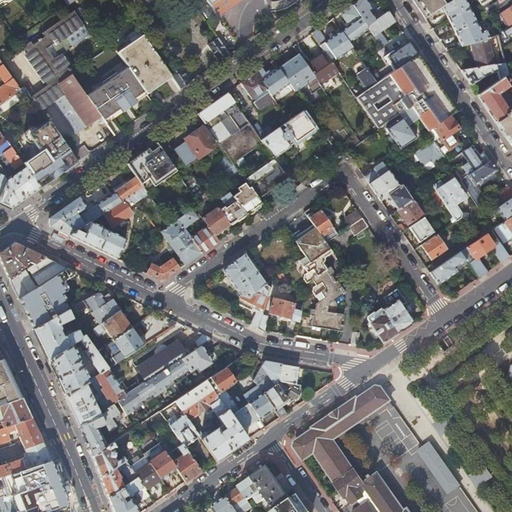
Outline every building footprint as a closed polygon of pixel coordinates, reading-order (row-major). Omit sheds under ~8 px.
[(207,0),(220,18),(226,14),(218,4),(223,0),(207,0)] [(244,0),(223,0),(218,4),(226,14),(244,0)] [(363,21),(366,25),(374,19),(368,10),(366,6),(368,4),(364,0),(356,0),(351,4),(363,21)] [(411,0),(424,18),(442,7),(444,6),(439,0),(411,0)] [(449,21),(469,10),(464,0),(452,0),(447,4),(444,6),(442,7),(449,21)] [(511,0),(503,0),(498,3),(501,8),(511,0)] [(358,24),(363,21),(351,4),(339,12),(351,29),(355,26),(358,29),(360,27),(358,24)] [(507,28),(511,25),(511,5),(498,14),(507,28)] [(376,17),(388,10),(385,6),(374,13),(376,17)] [(381,46),(386,43),(378,31),(394,20),(388,10),(376,17),(374,19),(366,25),(381,46)] [(455,33),(476,23),(469,10),(449,21),(455,33)] [(30,96),(34,101),(40,110),(53,102),(74,133),(100,115),(84,93),(70,73),(69,74),(68,72),(69,71),(67,68),(65,69),(64,67),(67,65),(60,54),(72,46),(66,37),(83,26),(73,11),(22,47),(26,53),(23,55),(42,83),(45,81),(48,84),(30,96)] [(481,33),(476,23),(455,33),(461,46),(471,43),(489,38),(485,31),(481,33)] [(511,25),(507,28),(501,32),(504,38),(511,35),(511,25)] [(310,33),(317,43),(323,39),(316,29),(310,33)] [(324,43),(335,58),(335,59),(351,47),(340,30),(323,42),(324,43)] [(125,64),(145,95),(170,78),(167,73),(142,35),(117,52),(125,64)] [(206,46),(217,62),(228,55),(217,38),(206,46)] [(497,63),(491,38),(489,38),(471,43),(477,67),(497,63)] [(400,65),(417,53),(408,40),(391,52),(400,65)] [(324,52),(330,61),(335,58),(324,43),(319,46),(324,52)] [(355,53),(360,61),(368,55),(363,48),(355,53)] [(306,65),(319,85),(338,72),(330,61),(324,52),(306,65)] [(450,115),(456,111),(417,53),(400,65),(376,83),(367,89),(361,93),(355,97),(378,129),(399,114),(410,107),(418,118),(426,130),(432,127),(450,115)] [(298,54),(278,68),(294,91),(304,84),(311,94),(321,87),(319,85),(306,65),(298,54)] [(367,89),(376,83),(360,61),(351,67),(367,89)] [(0,145),(6,141),(0,132),(0,103),(19,89),(0,62),(0,77),(6,86),(0,90),(0,145)] [(508,75),(504,62),(497,63),(477,67),(461,71),(470,85),(486,76),(496,72),(499,81),(502,79),(508,75)] [(84,93),(100,115),(102,120),(119,108),(122,112),(122,113),(136,103),(135,102),(145,95),(125,64),(114,72),(112,69),(100,77),(102,80),(84,93)] [(170,78),(178,90),(189,83),(178,66),(167,73),(170,78)] [(254,72),(265,89),(281,78),(274,69),(270,72),(266,74),(265,72),(261,67),(254,72)] [(254,72),(240,83),(251,99),(265,89),(254,72)] [(508,92),(510,90),(502,79),(499,81),(478,96),(477,96),(496,123),(505,116),(504,115),(509,111),(511,109),(511,104),(506,109),(498,97),(502,94),(501,92),(505,89),(508,92)] [(350,90),(355,97),(361,93),(356,86),(350,90)] [(205,125),(232,163),(261,142),(260,140),(226,92),(197,113),(205,125)] [(408,125),(418,118),(410,107),(399,114),(401,117),(385,129),(399,149),(415,137),(408,125)] [(102,120),(105,123),(122,112),(119,108),(102,120)] [(260,140),(261,142),(271,156),(272,158),(313,129),(301,111),(282,125),(286,130),(281,133),(277,128),(260,140)] [(511,114),(509,111),(504,115),(505,116),(496,123),(511,146),(511,114)] [(458,128),(450,115),(432,127),(448,150),(459,142),(452,132),(458,128)] [(76,162),(48,121),(28,135),(37,148),(36,148),(35,153),(36,153),(21,163),(22,164),(25,168),(39,188),(76,162)] [(185,139),(172,149),(207,198),(209,197),(240,175),(232,163),(205,125),(201,128),(200,127),(184,138),(185,139)] [(359,142),(354,134),(348,139),(353,146),(359,142)] [(432,139),(413,152),(421,163),(429,157),(435,166),(445,158),(432,139)] [(6,141),(0,145),(0,154),(1,154),(12,170),(22,164),(21,163),(6,141)] [(473,143),(472,144),(479,155),(480,154),(473,143)] [(463,166),(468,174),(489,160),(483,151),(480,154),(479,155),(472,144),(461,151),(468,162),(463,166)] [(148,147),(125,164),(134,177),(141,187),(142,188),(151,181),(150,178),(157,173),(160,177),(174,168),(164,154),(158,146),(151,151),(148,147)] [(172,149),(164,154),(174,168),(199,204),(207,198),(172,149)] [(280,186),(288,180),(272,158),(271,156),(268,158),(269,159),(242,178),(249,187),(258,201),(266,195),(265,193),(278,184),(280,186)] [(429,157),(421,163),(426,171),(435,166),(429,157)] [(460,180),(466,190),(483,179),(487,177),(496,170),(489,160),(468,174),(460,180)] [(374,170),(364,177),(369,184),(385,172),(380,164),(373,169),(374,170)] [(6,181),(0,192),(0,202),(11,208),(39,188),(25,168),(6,181)] [(369,184),(380,201),(388,195),(391,200),(389,201),(392,205),(394,204),(398,209),(411,199),(401,185),(400,186),(399,184),(398,185),(388,170),(385,172),(369,184)] [(114,191),(114,192),(120,201),(126,198),(132,207),(135,205),(133,202),(137,199),(133,193),(141,187),(134,177),(114,191)] [(444,203),(455,221),(460,217),(461,212),(455,204),(465,197),(453,178),(443,185),(439,180),(432,185),(444,203)] [(257,211),(263,207),(258,201),(249,187),(247,189),(243,183),(236,188),(238,192),(232,196),(235,200),(245,215),(248,213),(250,213),(251,213),(252,212),(253,211),(253,210),(253,209),(255,209),(257,211)] [(439,206),(444,203),(432,185),(427,189),(439,206)] [(504,221),(511,215),(511,193),(507,186),(491,197),(496,205),(495,207),(504,221)] [(91,201),(83,206),(84,207),(86,211),(92,220),(100,214),(120,201),(114,192),(95,205),(91,201)] [(83,206),(77,197),(48,218),(49,226),(68,235),(89,221),(92,220),(86,211),(78,216),(75,213),(84,207),(83,206)] [(126,198),(120,201),(100,214),(102,217),(105,215),(111,225),(130,213),(126,208),(128,206),(130,209),(132,207),(126,198)] [(398,209),(397,210),(407,224),(421,214),(411,199),(398,209)] [(218,210),(229,225),(236,220),(237,222),(246,216),(245,215),(235,200),(224,207),(223,206),(218,210)] [(207,226),(213,236),(215,235),(216,235),(222,231),(223,230),(222,230),(229,225),(218,210),(217,207),(201,218),(207,226)] [(160,232),(184,265),(218,242),(213,236),(207,226),(190,238),(183,228),(196,219),(190,210),(160,232)] [(306,215),(314,227),(321,237),(333,229),(321,210),(313,215),(311,212),(306,215)] [(361,218),(356,210),(344,218),(349,226),(361,218)] [(511,234),(511,233),(511,215),(504,221),(500,224),(504,229),(507,227),(511,234)] [(423,217),(409,227),(419,242),(433,232),(433,231),(428,224),(423,217)] [(361,218),(349,226),(348,227),(354,236),(367,227),(361,218)] [(89,221),(68,235),(115,258),(124,239),(89,221)] [(428,224),(433,231),(437,228),(433,221),(428,224)] [(479,231),(483,236),(491,230),(492,229),(489,224),(479,231)] [(314,227),(294,241),(304,257),(298,261),(307,274),(304,275),(303,280),(306,285),(312,281),(316,287),(313,289),(312,293),(319,303),(316,305),(315,309),(310,309),(309,314),(312,315),(310,325),(340,330),(343,314),(336,312),(337,303),(335,299),(345,292),(337,280),(334,281),(330,275),(331,274),(332,271),(329,266),(325,269),(321,262),(322,261),(324,258),(321,254),(329,248),(325,243),(321,237),(314,227)] [(466,259),(478,278),(487,272),(478,257),(491,248),(500,263),(509,257),(491,230),(483,236),(460,251),(466,259)] [(446,249),(436,235),(421,245),(431,260),(446,249)] [(152,237),(138,247),(142,253),(156,243),(152,237)] [(325,243),(329,248),(347,274),(351,270),(330,239),(325,243)] [(31,280),(34,278),(38,285),(43,282),(52,276),(66,268),(15,242),(0,252),(0,259),(18,298),(36,287),(31,280)] [(429,273),(437,284),(456,271),(454,267),(466,259),(460,251),(429,273)] [(244,254),(232,262),(249,287),(253,292),(265,284),(244,254)] [(151,264),(146,274),(158,279),(165,279),(178,269),(171,259),(159,268),(151,264)] [(232,262),(222,270),(239,296),(249,287),(232,262)] [(76,272),(66,268),(52,276),(43,282),(38,285),(36,287),(18,298),(22,307),(32,329),(68,309),(64,301),(66,300),(57,284),(73,276),(76,272)] [(358,277),(352,281),(369,306),(377,301),(372,294),(370,294),(358,277)] [(249,287),(239,296),(237,298),(235,304),(249,310),(252,304),(257,306),(249,324),(256,328),(261,314),(267,296),(253,292),(249,287)] [(108,301),(112,299),(108,293),(103,297),(99,291),(74,305),(78,311),(87,306),(91,313),(92,312),(108,301)] [(268,314),(298,322),(300,311),(293,309),(294,303),(272,297),(268,314)] [(398,333),(414,322),(397,298),(381,309),(398,333)] [(119,310),(112,299),(108,301),(92,312),(91,313),(98,325),(119,310)] [(368,323),(382,343),(398,333),(381,309),(381,308),(374,313),(372,313),(367,317),(366,318),(369,322),(368,323)] [(72,318),(68,309),(32,329),(47,361),(71,344),(78,339),(81,337),(77,329),(73,332),(67,335),(66,337),(62,337),(59,331),(60,329),(59,326),(67,321),(72,318)] [(119,310),(98,325),(92,329),(96,334),(105,329),(112,340),(131,327),(119,310)] [(261,314),(256,328),(263,332),(267,317),(261,314)] [(75,324),(72,318),(67,321),(73,332),(77,329),(75,324)] [(143,345),(131,327),(112,340),(120,351),(112,357),(115,363),(143,345)] [(351,331),(349,346),(358,347),(359,332),(351,331)] [(71,344),(47,361),(64,396),(84,383),(89,379),(107,368),(96,351),(84,335),(81,337),(78,339),(85,348),(82,350),(96,370),(92,373),(92,374),(87,378),(71,344)] [(244,355),(210,339),(198,347),(211,360),(213,358),(219,353),(231,361),(229,362),(231,364),(244,355)] [(211,360),(198,347),(185,355),(203,382),(206,380),(210,377),(219,372),(211,360)] [(203,382),(185,355),(168,366),(179,383),(186,393),(203,382)] [(0,405),(21,398),(11,378),(2,358),(0,359),(0,405)] [(281,365),(263,362),(253,381),(256,386),(260,390),(265,387),(266,390),(276,384),(279,380),(281,365)] [(297,368),(281,365),(279,380),(293,400),(295,398),(299,390),(300,384),(294,383),(297,368)] [(84,383),(64,396),(78,426),(100,415),(99,415),(93,403),(97,401),(105,411),(107,410),(105,407),(124,395),(107,368),(89,379),(99,395),(94,398),(90,389),(87,390),(84,383)] [(225,368),(219,372),(210,377),(220,392),(224,390),(234,383),(235,382),(225,368)] [(203,382),(186,393),(175,401),(184,414),(188,420),(209,406),(225,429),(221,431),(218,427),(212,432),(210,429),(208,428),(205,431),(205,432),(206,435),(201,439),(216,460),(246,440),(240,431),(216,395),(206,380),(203,382)] [(276,384),(266,390),(262,393),(273,410),(278,418),(285,413),(279,404),(286,399),(288,402),(293,400),(279,380),(276,384)] [(89,443),(96,453),(112,442),(128,432),(143,422),(159,411),(169,405),(175,401),(186,393),(179,383),(89,443)] [(260,390),(256,386),(242,395),(247,403),(258,418),(259,419),(273,410),(262,393),(260,390)] [(332,440),(389,401),(381,388),(376,386),(357,399),(356,398),(312,428),(313,429),(294,442),(293,447),(303,460),(313,452),(336,483),(335,484),(349,504),(356,500),(361,506),(351,511),(405,511),(378,472),(362,483),(332,440)] [(220,392),(216,395),(240,431),(258,418),(247,403),(237,410),(224,390),(220,392)] [(13,424),(30,418),(21,398),(0,405),(0,428),(5,427),(13,424)] [(159,411),(143,422),(148,428),(156,422),(169,440),(176,436),(168,425),(166,421),(159,411)] [(210,411),(207,413),(214,424),(218,421),(215,417),(214,417),(210,411)] [(441,418),(431,425),(440,437),(450,430),(456,426),(447,413),(441,418)] [(188,420),(184,414),(176,420),(168,425),(176,436),(181,444),(183,446),(196,438),(196,437),(198,435),(188,420)] [(168,425),(176,420),(173,416),(166,421),(168,425)] [(23,448),(41,442),(30,418),(13,424),(16,429),(18,436),(20,441),(23,448)] [(16,429),(13,424),(5,427),(0,428),(0,442),(10,439),(8,434),(8,432),(13,430),(16,429)] [(128,432),(112,442),(114,446),(118,451),(133,440),(128,432)] [(0,476),(50,460),(41,442),(23,448),(25,453),(23,454),(24,457),(0,465),(0,476)] [(96,453),(92,456),(100,477),(124,460),(122,457),(115,462),(114,459),(115,458),(113,453),(114,453),(112,450),(109,452),(108,450),(114,446),(112,442),(96,453)] [(459,487),(428,442),(423,446),(416,450),(447,495),(459,487)] [(183,446),(181,444),(176,447),(182,454),(171,462),(175,468),(185,482),(200,471),(183,446)] [(148,454),(144,456),(146,459),(160,478),(175,468),(171,462),(163,451),(152,459),(148,454)] [(145,464),(133,473),(136,477),(144,489),(160,478),(146,459),(143,461),(145,464)] [(10,500),(58,483),(50,460),(0,476),(0,479),(4,490),(8,499),(10,500)] [(124,460),(100,477),(107,496),(120,488),(123,486),(118,479),(120,477),(117,473),(119,472),(118,470),(120,469),(129,482),(136,477),(133,473),(124,460)] [(484,465),(468,476),(477,488),(493,477),(484,465)] [(266,466),(251,477),(273,510),(289,499),(266,466)] [(123,486),(120,488),(125,495),(127,498),(136,491),(142,500),(148,495),(144,489),(136,477),(129,482),(123,486)] [(238,486),(239,488),(247,500),(253,496),(258,504),(260,502),(267,511),(269,511),(273,510),(251,477),(238,486)] [(40,511),(46,510),(66,503),(58,483),(10,500),(3,502),(7,511),(40,511)] [(120,488),(107,496),(113,511),(137,511),(128,499),(124,502),(121,497),(125,495),(120,488)] [(232,492),(226,496),(236,511),(245,511),(252,507),(247,500),(239,488),(235,490),(234,488),(231,490),(232,492)] [(0,511),(7,511),(3,502),(10,500),(8,499),(4,490),(0,491),(0,511)] [(308,511),(296,494),(289,499),(273,510),(269,511),(308,511)] [(236,511),(226,496),(213,505),(217,511),(236,511)] [(356,500),(349,504),(346,506),(350,511),(351,511),(361,506),(356,500)]
